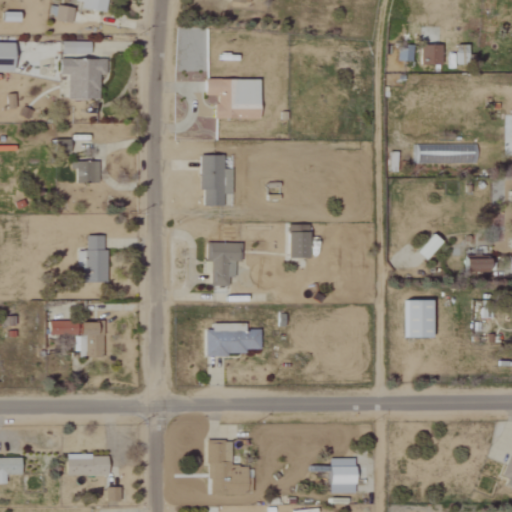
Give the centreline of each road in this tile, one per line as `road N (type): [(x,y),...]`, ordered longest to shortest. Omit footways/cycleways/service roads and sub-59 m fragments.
road 1 (residential): [(0,405),(511,396)]
road 2 (residential): [(158,511),(160,0)]
